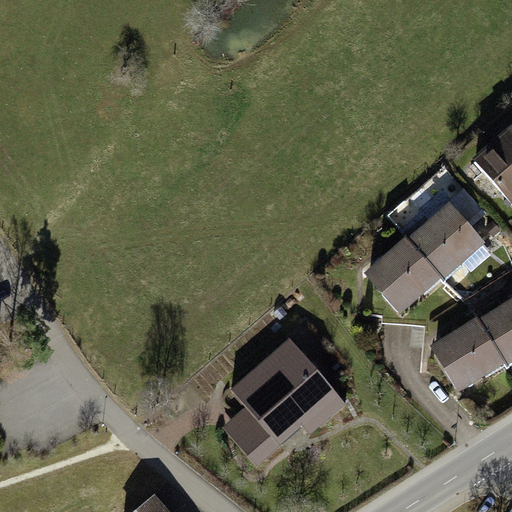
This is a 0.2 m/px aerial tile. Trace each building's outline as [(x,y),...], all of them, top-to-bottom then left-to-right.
[(511,132),(503,140),(511,150),(511,132)] [(511,150),(503,140),(477,163),(511,202),(511,150)] [(467,228),(451,210),(413,244),(411,241),(409,243),(444,282),(446,284),(464,267),(460,263),(463,260),(459,255),(473,243),(463,232),(467,228)] [(444,282),(409,243),(371,276),(388,295),(392,290),(401,301),(415,289),(420,295),(423,292),(427,296),(444,282)] [(511,306),(482,325),(508,366),(510,369),(511,367),(511,306)] [(508,366),(482,325),(481,322),(437,350),(450,370),(456,367),(463,379),(478,369),(483,376),(486,374),(489,378),(508,366)] [(347,404),(291,341),(233,392),(247,409),(224,429),(258,468),(283,446),(275,437),(303,412),(318,429),(347,404)] [(160,511),(152,502),(140,511),(160,511)]
